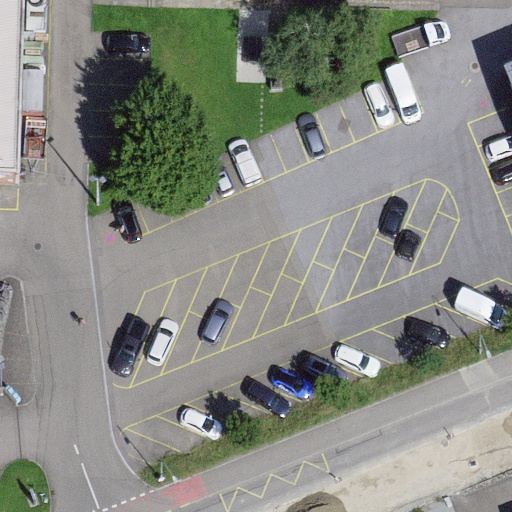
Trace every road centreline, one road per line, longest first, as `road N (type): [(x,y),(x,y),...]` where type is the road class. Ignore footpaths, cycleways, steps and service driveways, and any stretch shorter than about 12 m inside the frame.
road 1 (unknown): [(91,0),(87,141),(65,295)]
road 2 (residential): [(511,412),(265,511)]
